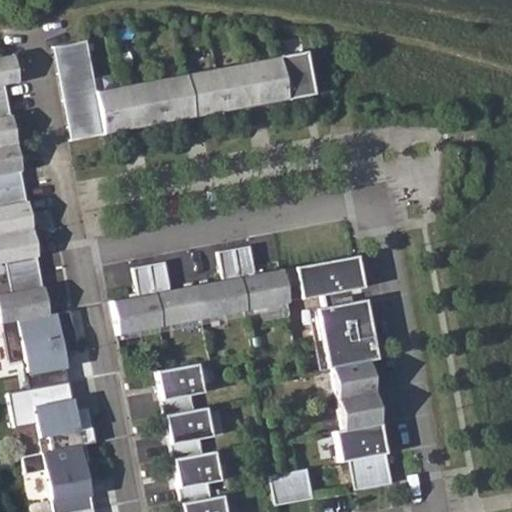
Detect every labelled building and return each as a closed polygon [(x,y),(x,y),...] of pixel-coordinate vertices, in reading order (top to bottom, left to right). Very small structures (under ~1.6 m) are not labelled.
[(83,40),(52,49),(70,140),(101,135),(101,134),(283,98),(283,100),(311,95),(303,52),(275,57),(275,59),(93,93),(83,40)] [(15,83),(10,55),(0,56),(0,263),(3,263),(8,293),(0,294),(0,323),(45,315),(2,86),(15,83)] [(162,262),(130,268),(136,297),(109,303),(114,334),(285,302),(279,270),(252,275),(246,246),(215,252),(220,281),(168,291),(162,262)] [(354,256),(279,270),(285,302),(360,287),(354,256)] [(374,359),(362,300),(313,309),(325,369),(328,368),(340,430),(331,432),(337,463),(346,461),(352,491),(388,483),(365,361),(374,359)] [(45,315),(0,323),(0,341),(4,362),(19,359),(24,388),(3,392),(9,426),(41,420),(47,451),(18,456),(21,474),(40,470),(48,511),(89,511),(79,460),(83,459),(80,445),(91,442),(84,406),(69,409),(58,352),(73,349),(66,311),(45,315)] [(153,371),(179,511),(222,511),(219,495),(207,498),(204,483),(216,481),(211,451),(199,454),(196,439),(208,437),(202,408),(190,410),(187,395),(199,393),(194,363),(166,369),(153,371)] [(303,469),(266,476),(272,506),(309,499),(303,469)]
